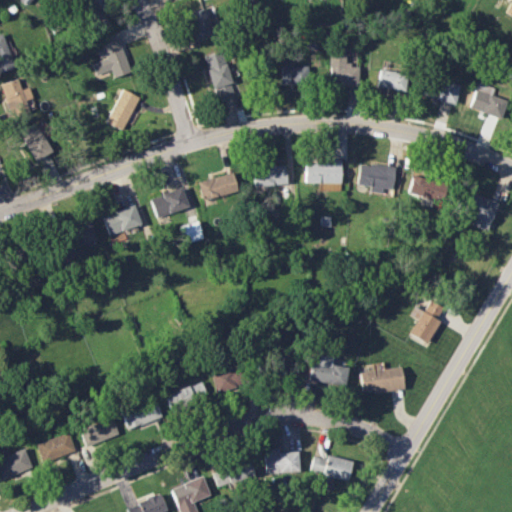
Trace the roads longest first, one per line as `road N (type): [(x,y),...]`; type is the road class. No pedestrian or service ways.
road 1 (residential): [(0,215),(246,126),(394,129),(511,166)]
road 2 (residential): [(26,511),(279,414),(334,420),(408,448)]
road 3 (residential): [(374,511),(511,272)]
road 4 (residential): [(147,0),(189,144)]
